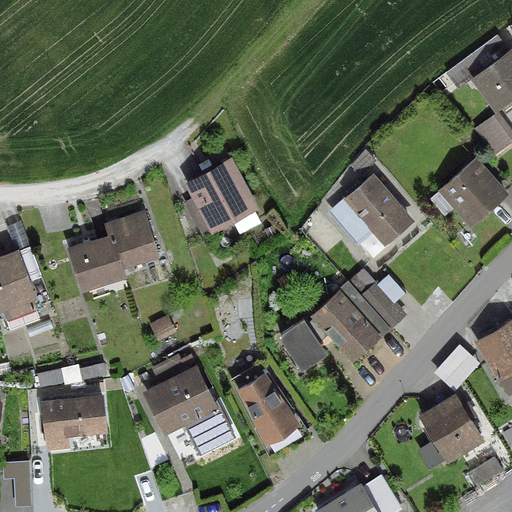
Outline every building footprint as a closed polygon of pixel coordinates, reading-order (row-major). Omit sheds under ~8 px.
[(494,35),(444,71),(452,83),(471,69),(474,74),(472,75),(495,106),(511,93),(511,59),(511,57),(511,56),(511,47),(506,52),(506,51),(491,62),(487,57),(502,46),(494,35)] [(491,149),(508,138),(493,117),(477,129),(491,149)] [(363,149),(349,165),(357,173),(371,159),(363,149)] [(469,223),(502,194),(472,159),(428,198),(442,214),(453,204),(469,223)] [(257,222),(225,161),(188,181),(195,194),(182,201),(199,233),(212,226),(213,229),(214,228),(210,222),(227,213),(237,232),(257,222)] [(385,241),(407,221),(368,176),(334,206),(338,212),(333,215),(356,242),(373,227),(385,241)] [(141,212),(105,223),(121,274),(122,274),(119,264),(154,253),(141,212)] [(107,235),(67,248),(79,287),(121,274),(105,223),(104,224),(107,235)] [(30,294),(15,252),(0,257),(0,305),(8,328),(37,317),(29,294),(30,294)] [(386,327),(401,313),(374,283),(368,289),(354,274),(346,282),(386,327)] [(325,327),(352,357),(374,336),(348,307),(357,299),(343,284),(312,312),(317,317),(306,327),(301,318),(278,334),(300,367),(323,351),(314,338),(325,327)] [(171,330),(166,318),(151,326),(156,339),(171,330)] [(511,320),(478,341),(507,389),(511,385),(511,320)] [(464,341),(443,370),(464,385),(485,356),(464,341)] [(103,373),(100,363),(77,368),(80,378),(103,373)] [(258,364),(231,380),(267,452),(303,430),(275,390),(270,393),(264,384),(269,381),(258,364)] [(144,393),(162,429),(212,403),(193,368),(144,393)] [(453,395),(420,416),(445,457),(478,436),(467,418),(472,415),(466,405),(461,408),(453,395)] [(58,432),(103,427),(100,397),(41,403),(45,446),(60,445),(58,432)] [(500,469),(492,456),(466,472),(474,484),(500,469)] [(1,477),(27,476),(26,461),(1,462),(1,477)] [(315,511),(374,511),(358,486),(315,511)]
